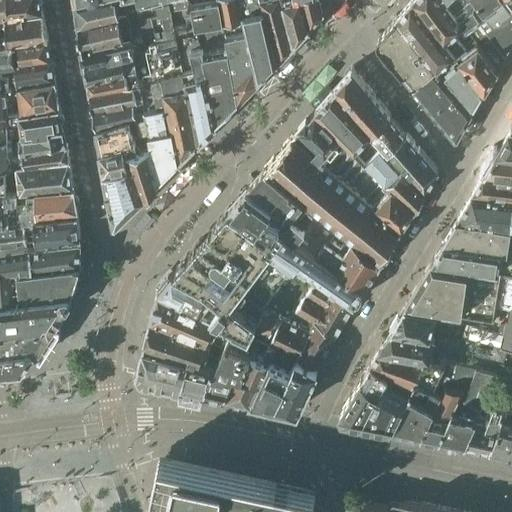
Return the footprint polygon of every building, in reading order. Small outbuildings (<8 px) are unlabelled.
[(0,0),(0,16),(10,15),(7,0),(0,0)] [(7,0),(10,15),(42,11),(41,4),(39,0),(7,0)] [(78,25),(125,15),(121,0),(76,0),(75,0),(79,25),(78,25)] [(121,0),(125,15),(130,38),(132,38),(131,32),(127,8),(134,7),(140,6),(145,5),(149,4),(150,6),(155,5),(157,14),(170,10),(168,0),(121,0)] [(168,0),(170,10),(192,6),(194,16),(197,15),(193,0),(168,0)] [(193,0),(197,15),(221,10),(218,0),(193,0)] [(218,0),(221,10),(245,6),(243,0),(218,0)] [(243,0),(245,6),(260,75),(276,59),(264,2),(263,0),(243,0)] [(263,0),(264,2),(276,59),(277,59),(308,25),(301,0),(263,0)] [(301,0),(308,25),(322,10),(319,0),(301,0)] [(416,0),(408,0),(396,14),(436,65),(437,66),(456,51),(416,0)] [(447,0),(416,0),(456,51),(459,56),(461,58),(480,42),(458,13),(447,0)] [(447,0),(458,13),(461,9),(458,6),(463,0),(447,0)] [(469,0),(461,9),(458,13),(480,42),(498,65),(511,41),(511,7),(507,0),(469,0)] [(463,0),(458,6),(461,9),(469,0),(463,0)] [(221,10),(239,96),(260,75),(245,6),(221,10)] [(150,27),(147,16),(140,18),(134,7),(127,8),(131,32),(150,27)] [(151,49),(178,158),(180,157),(179,156),(196,139),(197,140),(197,139),(174,28),(171,14),(170,10),(157,14),(150,16),(147,16),(150,27),(162,25),(163,30),(166,40),(156,42),(156,43),(150,44),(151,49)] [(206,73),(215,119),(225,110),(226,112),(232,106),(231,104),(239,96),(221,10),(197,15),(208,72),(206,73)] [(10,15),(0,16),(0,26),(6,26),(7,37),(3,37),(3,41),(13,40),(47,34),(42,11),(10,15)] [(411,82),(412,83),(436,65),(396,14),(395,16),(382,30),(380,32),(381,32),(380,33),(379,34),(378,36),(378,37),(377,38),(378,39),(378,41),(379,42),(380,43),(381,44),(380,45),(382,47),(382,46),(390,56),(390,57),(391,58),(392,58),(401,70),(401,71),(403,72),(411,81),(411,82)] [(78,25),(82,46),(130,38),(125,15),(78,25)] [(174,28),(197,139),(215,119),(206,73),(208,72),(197,15),(194,16),(186,17),(188,25),(174,28)] [(13,40),(16,62),(51,56),(48,44),(47,34),(13,40)] [(82,46),(85,64),(133,55),(134,61),(140,60),(135,37),(132,38),(130,38),(82,46)] [(0,47),(0,64),(1,64),(16,62),(13,40),(3,41),(3,42),(3,47),(0,47)] [(498,65),(480,42),(461,58),(484,88),(490,79),(493,78),(497,71),(496,68),(498,65)] [(137,80),(138,85),(141,100),(144,118),(156,180),(157,179),(157,180),(178,158),(151,49),(147,50),(151,71),(142,73),(143,79),(137,80)] [(85,64),(88,80),(136,70),(134,61),(133,55),(85,64)] [(51,56),(16,62),(1,64),(3,74),(9,74),(16,73),(17,84),(55,80),(51,56)] [(459,56),(441,71),(472,108),(484,88),(461,58),(459,56)] [(88,80),(90,94),(138,85),(137,80),(143,79),(142,73),(140,60),(134,61),(136,70),(88,80)] [(0,85),(6,85),(9,85),(9,74),(3,74),(1,64),(0,64),(0,85)] [(436,65),(412,83),(455,135),(457,135),(460,129),(472,108),(441,71),(437,66),(436,65)] [(352,66),(333,87),(354,110),(374,94),(352,66)] [(9,85),(6,85),(8,97),(19,96),(21,109),(59,103),(55,80),(17,84),(9,85)] [(0,135),(9,133),(8,127),(8,124),(6,111),(9,111),(8,97),(6,85),(0,85),(0,135)] [(90,94),(93,110),(141,100),(138,85),(90,94)] [(316,108),(366,159),(367,160),(384,146),(374,133),(354,110),(333,87),(316,108)] [(354,110),(374,133),(390,113),(380,102),(374,94),(354,110)] [(96,126),(128,121),(144,118),(141,100),(93,110),(96,126)] [(6,111),(8,124),(8,120),(21,118),(23,132),(63,126),(61,117),(65,116),(64,111),(61,112),(59,103),(21,109),(15,110),(9,111),(6,111)] [(322,159),(350,182),(366,159),(316,108),(308,116),(306,115),(298,124),(300,126),(299,127),(326,154),(322,159)] [(367,160),(387,180),(403,166),(388,149),(406,132),(390,113),(374,133),(384,146),(367,160)] [(125,143),(132,163),(143,194),(156,180),(144,118),(128,121),(135,141),(125,143)] [(99,142),(100,148),(125,143),(135,141),(128,121),(96,126),(97,132),(95,135),(96,140),(99,142)] [(23,132),(9,133),(11,148),(66,142),(63,126),(23,132)] [(348,237),(379,263),(402,226),(350,182),(322,159),(326,154),(299,127),(293,135),(292,135),(283,145),(283,146),(274,157),(273,156),(264,166),(265,167),(264,168),(337,229),(348,237)] [(511,127),(498,149),(497,150),(511,152),(511,127)] [(388,149),(403,166),(425,190),(438,169),(424,153),(406,132),(388,149)] [(0,164),(5,164),(13,163),(11,148),(9,133),(0,135),(0,164)] [(13,163),(16,163),(69,158),(66,142),(11,148),(13,163)] [(100,148),(104,168),(112,167),(132,163),(125,143),(100,148)] [(485,171),(511,174),(511,152),(497,150),(485,171)] [(6,183),(7,191),(73,183),(69,158),(16,163),(16,170),(19,186),(15,186),(15,181),(6,183)] [(350,182),(402,226),(414,207),(388,181),(387,180),(367,160),(366,159),(350,182)] [(112,167),(104,168),(114,220),(116,220),(143,194),(132,163),(112,167)] [(388,181),(414,207),(419,199),(425,190),(403,166),(387,180),(388,181)] [(276,224),(307,246),(314,237),(327,242),(330,238),(337,229),(264,168),(250,183),(286,212),(283,215),(276,224)] [(472,192),(511,197),(511,174),(485,171),(481,177),(472,192)] [(0,205),(9,204),(10,212),(23,210),(24,215),(77,209),(76,200),(80,199),(79,192),(75,193),(73,183),(7,191),(0,191),(0,205)] [(246,187),(228,208),(266,236),(276,224),(283,215),(249,189),(246,187)] [(511,197),(472,192),(463,208),(457,217),(511,225),(511,197)] [(0,205),(0,219),(24,217),(24,215),(23,210),(10,212),(9,204),(0,205)] [(274,291),(278,286),(297,260),(307,246),(276,224),(266,236),(228,208),(226,209),(227,210),(220,218),(219,217),(218,219),(218,220),(211,228),(210,227),(203,236),(204,237),(274,291)] [(24,215),(24,217),(27,238),(82,231),(77,209),(24,215)] [(24,217),(0,219),(0,240),(27,238),(24,217)] [(511,250),(511,225),(457,217),(443,240),(511,250)] [(208,312),(233,325),(250,333),(262,309),(263,306),(272,294),(274,291),(204,237),(197,245),(196,244),(194,245),(195,246),(187,254),(185,255),(186,256),(179,264),(178,264),(177,266),(174,269),(173,269),(212,303),(208,312)] [(307,246),(364,288),(373,273),(379,263),(348,237),(340,246),(330,238),(327,242),(314,237),(307,246)] [(81,239),(30,246),(33,268),(80,261),(81,239)] [(502,272),(501,273),(511,275),(511,250),(443,240),(433,258),(502,272)] [(0,298),(73,289),(73,288),(72,288),(79,264),(80,265),(81,262),(80,262),(80,261),(33,268),(30,246),(0,249),(0,298)] [(318,274),(355,302),(364,288),(307,246),(297,260),(318,274)] [(495,305),(501,273),(502,272),(433,258),(406,302),(449,310),(493,319),(495,305)] [(190,303),(208,312),(212,303),(173,269),(172,269),(165,278),(163,277),(156,285),(158,287),(158,288),(165,290),(167,287),(188,304),(190,303)] [(511,275),(501,273),(495,305),(507,307),(511,307),(511,348),(507,370),(511,371),(511,275)] [(322,305),(344,320),(347,315),(355,302),(318,274),(315,279),(329,290),(322,305)] [(307,292),(305,294),(318,303),(322,305),(329,290),(315,279),(307,292)] [(278,286),(274,291),(272,294),(275,297),(281,289),(278,286)] [(233,325),(208,312),(190,303),(188,304),(167,287),(165,290),(158,288),(150,315),(207,337),(212,324),(216,325),(214,329),(228,335),(233,325)] [(0,325),(51,322),(68,295),(73,289),(0,298),(0,325)] [(295,309),(314,321),(319,311),(316,309),(318,303),(305,294),(295,309)] [(371,361),(392,369),(414,377),(428,382),(434,385),(445,360),(440,358),(449,310),(406,302),(401,311),(398,309),(390,323),(393,325),(380,346),(371,361)] [(310,329),(302,345),(314,350),(316,346),(326,351),(335,334),(344,320),(322,305),(318,303),(316,309),(319,311),(314,321),(310,329)] [(250,333),(256,336),(270,343),(281,316),(279,314),(263,306),(262,309),(250,333)] [(498,345),(511,347),(511,307),(507,307),(504,319),(501,319),(498,334),(501,334),(498,345)] [(143,345),(189,358),(211,365),(214,366),(224,344),(207,337),(150,315),(149,321),(143,345)] [(270,343),(276,346),(283,349),(295,323),(281,316),(270,343)] [(0,349),(34,349),(34,348),(35,349),(43,336),(52,322),(51,322),(0,325),(0,349)] [(283,349),(297,356),(302,345),(310,329),(309,329),(295,323),(283,349)] [(205,389),(230,394),(238,375),(241,375),(244,369),(241,368),(245,360),(247,361),(250,353),(248,352),(250,348),(252,348),(256,336),(250,333),(233,325),(228,335),(224,344),(214,366),(211,365),(205,389)] [(230,394),(250,399),(276,346),(270,343),(256,336),(252,348),(250,348),(248,352),(250,353),(247,361),(245,360),(241,368),(244,369),(241,375),(238,375),(230,394)] [(181,384),(182,384),(189,358),(143,345),(141,355),(137,369),(142,376),(181,384)] [(302,345),(297,356),(318,367),(318,366),(326,351),(316,346),(314,350),(302,345)] [(264,402),(273,404),(297,356),(283,349),(276,346),(250,399),(252,399),(264,401),(264,402)] [(34,349),(0,349),(0,368),(21,367),(22,367),(34,349)] [(297,356),(273,404),(274,404),(287,407),(289,407),(297,409),(318,367),(297,356)] [(182,384),(205,389),(211,365),(189,358),(182,384)] [(371,361),(362,377),(382,382),(387,371),(390,372),(392,369),(371,361)] [(446,378),(468,386),(477,371),(496,377),(498,372),(454,361),(446,378)] [(341,418),(391,427),(414,377),(392,369),(390,372),(387,371),(382,382),(362,377),(339,413),(341,418)] [(444,439),(464,443),(482,398),(489,400),(493,386),(496,377),(477,371),(468,386),(463,398),(459,408),(444,439)] [(391,427),(405,430),(419,400),(423,401),(428,390),(425,389),(428,382),(414,377),(391,427)] [(421,434),(444,439),(459,408),(454,407),(464,388),(444,383),(441,390),(434,386),(434,385),(428,382),(425,389),(428,390),(423,401),(419,400),(405,430),(421,434)] [(507,406),(511,407),(511,393),(493,386),(489,400),(507,406)] [(464,443),(490,448),(507,406),(489,400),(482,398),(464,443)] [(490,448),(511,453),(511,407),(507,406),(490,448)] [(156,490),(156,491),(217,492),(222,468),(159,454),(152,489),(156,490)] [(280,511),(288,482),(222,468),(217,492),(263,493),(262,511),(280,511)] [(310,511),(316,488),(288,482),(280,511),(310,511)] [(262,511),(263,493),(217,492),(156,491),(155,491),(157,494),(154,498),(157,508),(161,509),(162,511),(262,511)] [(468,511),(420,502),(420,503),(399,499),(397,508),(348,497),(344,511),(468,511)]
